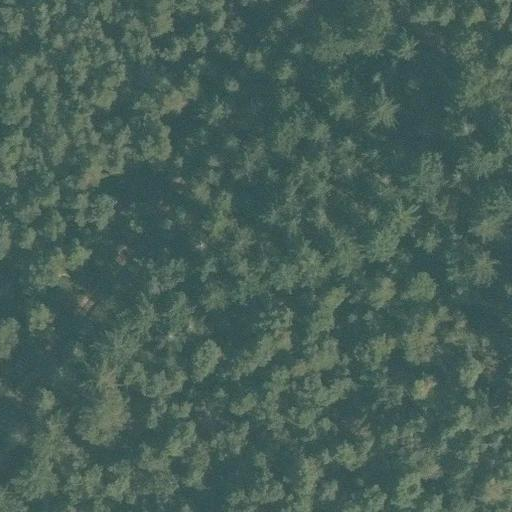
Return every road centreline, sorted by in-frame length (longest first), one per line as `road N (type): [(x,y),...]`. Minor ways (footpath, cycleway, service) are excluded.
road 1 (track): [(0,422),(310,0)]
road 2 (track): [(373,0),(511,109)]
